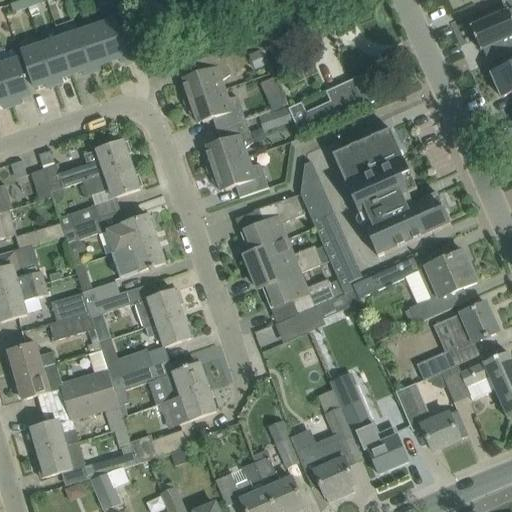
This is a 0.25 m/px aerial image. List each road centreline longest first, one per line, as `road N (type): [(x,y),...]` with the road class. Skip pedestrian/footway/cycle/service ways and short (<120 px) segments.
road 1 (residential): [(242,370),(160,132),(143,117),(120,114),(0,152)]
road 2 (tertiary): [(511,243),(404,0)]
